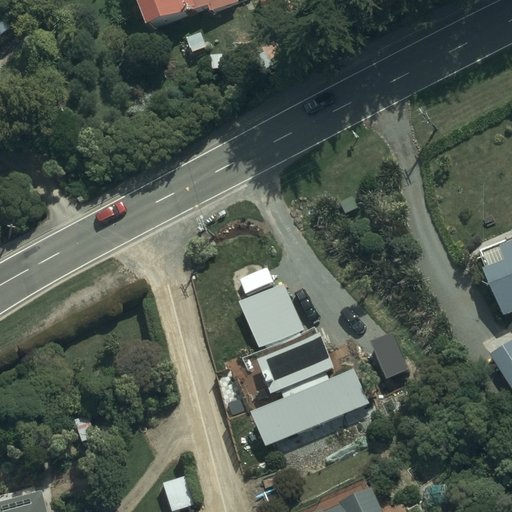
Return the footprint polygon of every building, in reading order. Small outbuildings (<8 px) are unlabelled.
[(144,0),(154,29),(211,9),(214,18),(241,9),(237,0),(144,0)] [(298,0),(260,0),(275,32),(306,20),(298,0)] [(511,247),(485,258),(507,316),(511,314),(511,247)] [(285,284),(241,302),(261,349),(305,331),(285,284)] [(256,410),(268,444),(371,402),(357,367),(330,378),(326,369),(339,364),(324,328),(260,354),(275,392),(282,389),(285,398),(256,410)] [(511,350),(494,361),(511,391),(511,350)] [(407,357),(381,368),(390,385),(414,373),(407,357)] [(45,511),(42,497),(0,507),(0,511),(45,511)] [(382,511),(376,498),(345,511),(382,511)]
